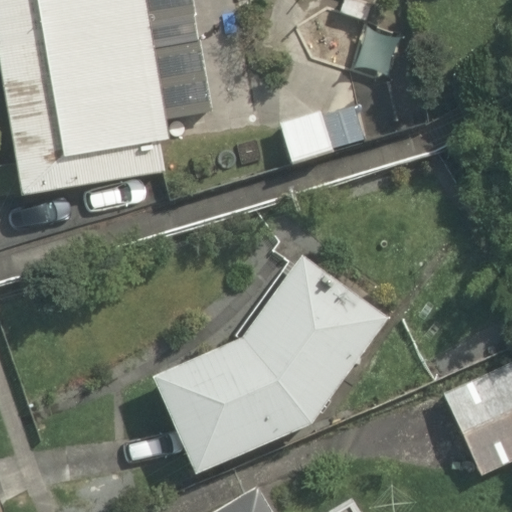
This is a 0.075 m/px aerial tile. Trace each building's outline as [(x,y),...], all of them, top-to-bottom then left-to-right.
[(124,0),(0,0),(0,138),(9,194),(152,171),(124,0)] [(322,146),(305,103),(262,120),(279,163),(322,146)] [(384,307),(288,245),(232,328),(143,365),(183,460),(316,405),(384,307)] [(511,352),(442,383),(481,472),(511,458),(511,352)] [(261,511),(248,489),(207,511),(261,511)]
